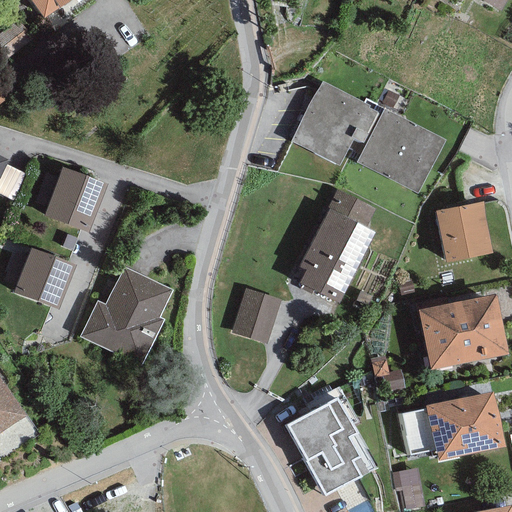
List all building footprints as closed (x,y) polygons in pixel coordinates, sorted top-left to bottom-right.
[(71,0),(28,0),(43,20),(71,0)] [(479,0),(500,11),(506,0),(479,0)] [(16,20),(0,31),(0,62),(30,40),(16,20)] [(339,166),(353,138),(363,143),(368,133),(367,133),(377,113),(368,108),(369,106),(322,81),(291,142),(339,166)] [(445,140),(384,109),(356,163),(417,194),(445,140)] [(0,176),(8,161),(0,156),(0,176)] [(62,167),(59,177),(49,173),(38,203),(48,207),(44,217),(88,234),(107,184),(62,167)] [(338,304),(375,233),(365,228),(374,209),(336,190),(327,208),(329,209),(299,268),(306,271),(299,284),(338,304)] [(479,202),(432,211),(443,263),(490,253),(479,202)] [(31,248),(27,257),(18,253),(6,283),(16,287),(13,293),(58,311),(76,265),(31,248)] [(141,367),(164,320),(159,318),(172,291),(123,267),(105,305),(97,301),(79,337),(141,367)] [(280,300),(245,289),(231,334),(266,345),(280,300)] [(490,295),(415,311),(428,370),(502,354),(490,295)] [(0,433),(27,416),(0,376),(0,433)] [(311,413),(284,425),(325,496),(377,468),(352,425),(358,422),(339,388),(305,404),(311,413)] [(493,392),(426,406),(437,462),(505,447),(493,392)] [(417,468),(391,473),(394,489),(401,488),(405,511),(424,507),(417,468)]
